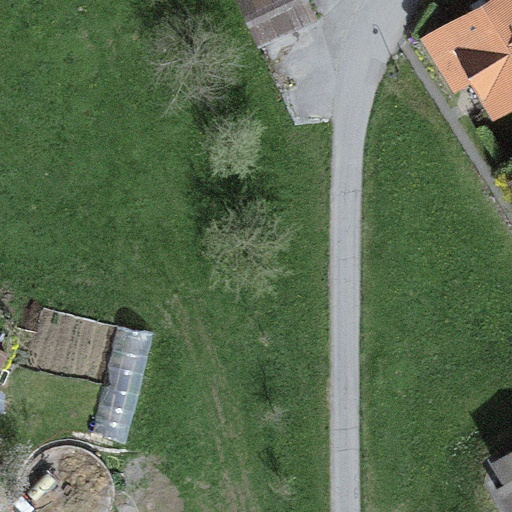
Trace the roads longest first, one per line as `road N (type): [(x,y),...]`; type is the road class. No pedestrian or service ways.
road 1 (motorway): [(0,355),(511,452)]
road 2 (residential): [(348,511),(345,301),(355,67),(383,0)]
